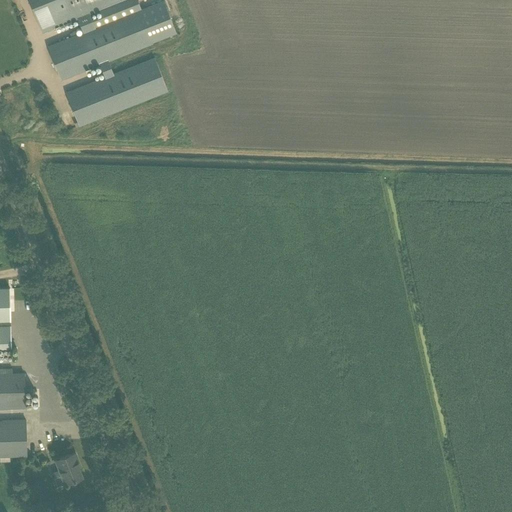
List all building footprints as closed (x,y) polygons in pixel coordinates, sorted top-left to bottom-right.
[(76,124),(77,126),(79,126),(167,91),(155,59),(113,75),(108,60),(176,33),(164,1),(141,10),(137,0),(29,0),(42,32),(78,18),(83,33),(48,47),(61,79),(100,64),(106,78),(67,94),(78,123),(76,124)] [(0,347),(11,348),(9,289),(0,289),(0,347)] [(0,408),(15,408),(25,408),(24,373),(14,373),(12,374),(0,373),(0,408)] [(0,456),(10,456),(10,448),(16,449),(26,448),(26,420),(16,420),(3,420),(3,422),(0,421),(0,456)] [(62,475),(55,478),(58,487),(65,484),(73,481),(82,478),(79,468),(81,468),(79,462),(75,453),(66,457),(59,459),(63,468),(59,469),(62,475)]
